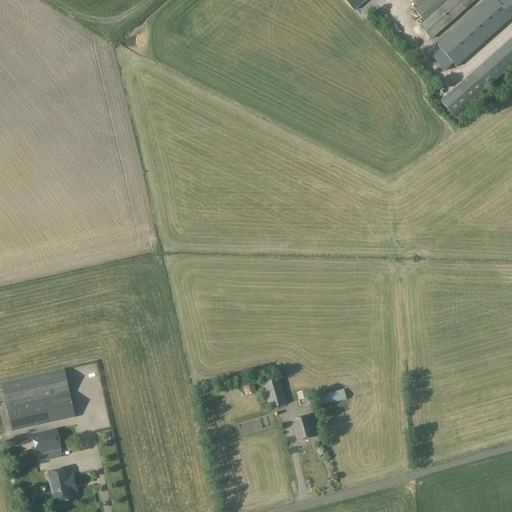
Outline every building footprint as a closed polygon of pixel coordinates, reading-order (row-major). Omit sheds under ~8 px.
[(367,0),(342,0),(353,13),(367,0)] [(424,6),(421,2),(422,0),(410,0),(419,10),(424,6)] [(431,0),(416,13),(423,22),(420,24),(424,28),(431,22),(426,15),(444,0),(431,0)] [(456,0),(422,30),(430,39),(474,0),(456,0)] [(511,0),(488,0),(437,45),(457,68),(511,19),(511,0)] [(511,38),(472,74),(486,91),(511,67),(511,38)] [(486,91),(472,74),(440,103),(455,119),(486,91)] [(75,418),(64,370),(1,385),(12,432),(75,418)] [(267,378),(261,379),(269,409),(286,404),(279,379),(268,383),(267,378)] [(253,382),(242,385),(245,397),(256,394),(253,382)] [(318,396),(320,405),(330,403),(330,405),(346,401),(344,390),(318,396)] [(314,437),(308,415),(291,420),(298,442),(314,437)] [(57,429),(31,435),(35,456),(61,450),(57,429)] [(65,468),(47,472),(54,505),(59,504),(62,507),(67,506),(68,502),(73,501),(71,493),(77,492),(73,475),(67,476),(65,468)] [(77,482),(92,482),(91,471),(77,471),(77,482)]
